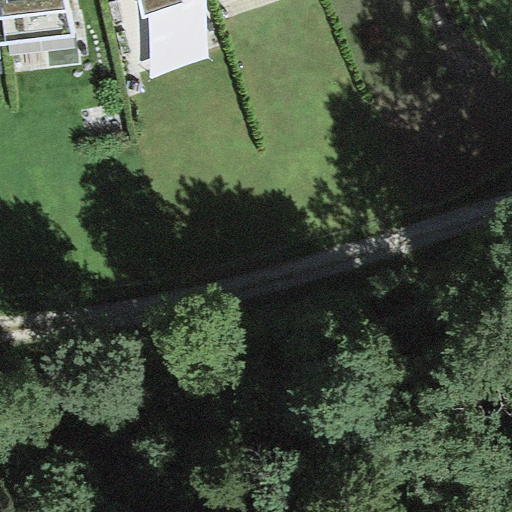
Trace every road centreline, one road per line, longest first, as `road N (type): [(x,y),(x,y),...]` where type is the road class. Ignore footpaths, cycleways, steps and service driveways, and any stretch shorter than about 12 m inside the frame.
road 1 (track): [(511,205),(234,289),(0,327)]
road 2 (track): [(438,511),(511,404)]
